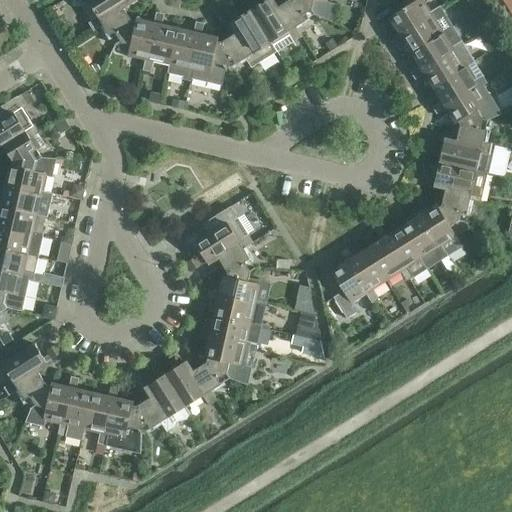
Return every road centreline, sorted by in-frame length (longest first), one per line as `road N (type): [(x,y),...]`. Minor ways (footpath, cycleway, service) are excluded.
road 1 (track): [(214,511),(511,324)]
road 2 (residential): [(109,217),(161,304),(156,315),(108,342),(89,324),(87,310)]
road 3 (residential): [(263,158),(369,179),(382,139),(356,110)]
road 4 (residential): [(263,158),(88,116)]
